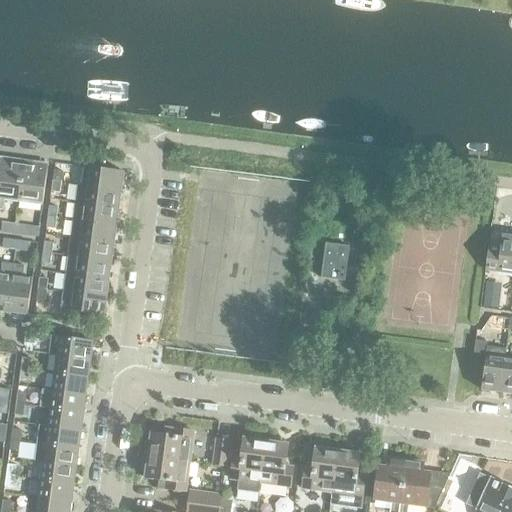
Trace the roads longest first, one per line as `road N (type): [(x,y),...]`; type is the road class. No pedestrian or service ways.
road 1 (residential): [(136,390),(511,432)]
road 2 (residential): [(136,390),(129,336),(148,160)]
road 3 (residential): [(0,136),(148,160)]
road 4 (residential): [(108,511),(125,405),(136,390)]
